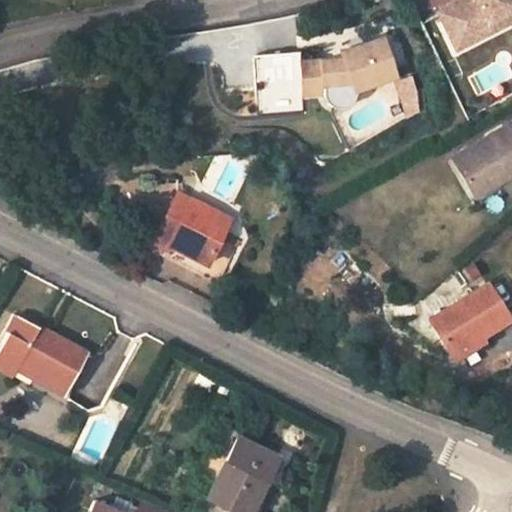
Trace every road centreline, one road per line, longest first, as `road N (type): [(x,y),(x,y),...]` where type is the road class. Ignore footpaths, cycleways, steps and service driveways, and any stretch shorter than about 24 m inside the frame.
road 1 (unclassified): [(508,481),(0,226)]
road 2 (residential): [(0,50),(242,0)]
